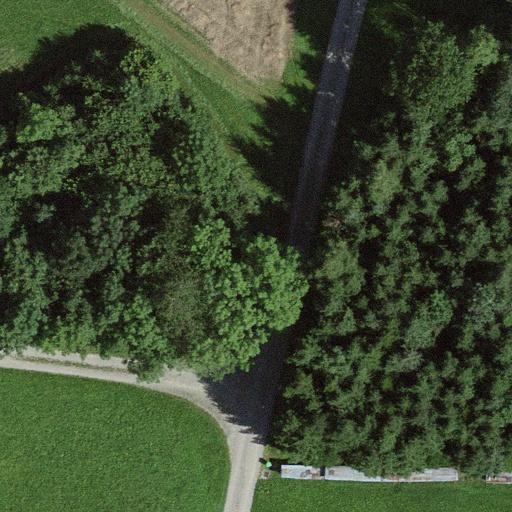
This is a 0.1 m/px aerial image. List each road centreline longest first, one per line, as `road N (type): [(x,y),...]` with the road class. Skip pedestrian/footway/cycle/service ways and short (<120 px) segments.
road 1 (track): [(244,511),(362,0)]
road 2 (track): [(0,361),(276,372)]
